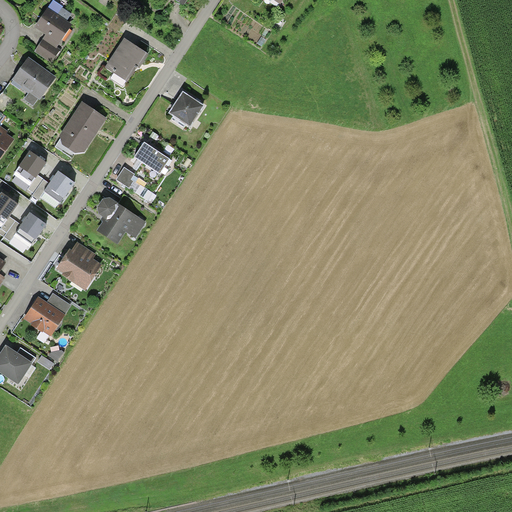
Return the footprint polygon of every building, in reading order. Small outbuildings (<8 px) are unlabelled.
[(44,36),(33,52),(50,64),(59,51),(55,48),(71,25),(56,15),(62,8),(51,1),(32,28),(44,36)] [(149,55),(124,39),(105,69),(113,74),(110,79),(123,87),(126,82),(127,82),(137,68),(140,69),(141,67),(149,55)] [(56,80),(27,59),(9,83),(26,96),(21,102),(31,109),(37,100),(40,103),(56,80)] [(204,106),(183,93),(169,114),(190,128),(204,106)] [(107,120),(82,103),(59,135),(63,145),(75,154),(85,153),(107,120)] [(7,132),(0,127),(0,159),(13,141),(5,135),(7,132)] [(171,162),(143,144),(133,159),(136,161),(131,169),(136,172),(133,176),(123,169),(114,182),(151,205),(156,197),(150,194),(171,162)] [(46,164),(31,153),(16,173),(32,184),(38,176),(46,164)] [(75,184),(59,172),(50,185),(44,193),(60,205),(75,184)] [(38,201),(50,185),(38,176),(32,184),(28,189),(34,194),(32,196),(38,201)] [(9,217),(18,205),(2,194),(0,197),(0,221),(4,225),(9,217)] [(99,216),(103,218),(95,232),(116,245),(124,232),(134,239),(144,223),(113,203),(105,199),(104,199),(99,202),(96,209),(98,214),(99,216)] [(47,225),(30,213),(21,225),(15,234),(32,246),(47,225)] [(21,225),(9,217),(4,225),(0,230),(0,234),(11,241),(15,234),(21,225)] [(68,250),(54,271),(86,291),(101,266),(92,261),(95,256),(76,245),(71,252),(68,250)] [(36,298),(22,321),(51,339),(71,307),(51,294),(45,304),(36,298)] [(16,355),(4,348),(0,354),(0,374),(18,387),(35,360),(19,350),(16,355)]
